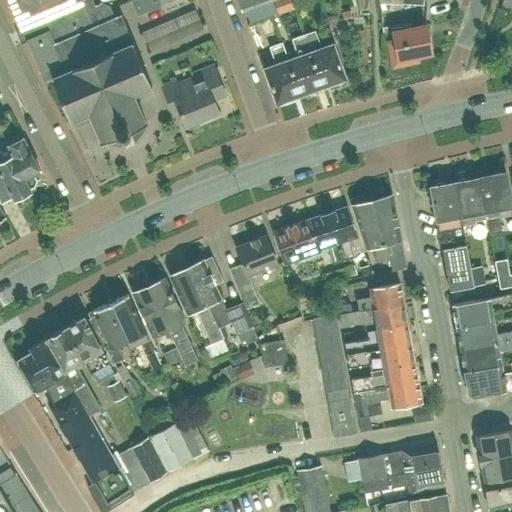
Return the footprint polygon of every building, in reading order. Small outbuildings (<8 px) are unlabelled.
[(4,0),(18,31),(21,30),(25,39),(43,81),(51,78),(70,121),(88,113),(101,142),(115,136),(117,140),(132,133),(130,130),(145,124),(133,94),(151,86),(132,42),(131,42),(122,20),(114,18),(109,6),(102,3),(94,7),(91,0),(4,0)] [(131,0),(137,14),(160,5),(161,7),(162,6),(164,10),(177,6),(175,1),(178,0),(131,0)] [(238,0),(241,6),(243,10),(270,0),(238,0)] [(298,6),(296,0),(273,0),(272,0),(277,14),(298,6)] [(368,9),(366,0),(356,0),(358,10),(368,9)] [(410,28),(408,23),(390,26),(393,41),(388,42),(393,65),(417,60),(416,55),(431,52),(427,35),(426,29),(425,24),(410,28)] [(303,35),(321,86),(331,82),(334,84),(341,81),(342,78),(344,78),(332,43),(319,48),(313,31),(303,35)] [(286,59),(299,94),(300,93),(303,95),(310,92),(312,89),(321,86),(303,35),(292,39),(298,55),(286,59)] [(299,94),(286,59),(281,43),(270,47),(275,63),(263,68),(276,102),(278,101),(281,103),(288,100),(289,97),(299,94)] [(225,95),(213,65),(191,74),(192,76),(176,83),(175,80),(161,86),(170,108),(176,105),(184,125),(187,124),(189,128),(197,124),(197,120),(218,112),(213,100),(225,95)] [(39,172),(22,137),(7,145),(12,156),(0,162),(0,173),(13,199),(16,197),(19,198),(26,195),(27,192),(30,190),(28,187),(33,185),(35,179),(33,175),(39,172)] [(478,177),(485,218),(488,234),(500,232),(497,215),(496,215),(495,209),(511,206),(505,172),(503,173),(503,172),(490,175),(491,175),(488,175),(480,177),(478,177)] [(0,202),(11,197),(0,175),(0,202)] [(473,220),(485,218),(478,177),(478,178),(465,180),(463,178),(458,179),(456,182),(453,182),(461,225),(474,223),(473,220)] [(463,237),(461,225),(453,182),(443,184),(438,183),(435,184),(433,186),(430,186),(440,241),(463,237)] [(391,194),(371,199),(382,244),(385,243),(389,258),(391,270),(404,268),(391,194)] [(382,244),(371,199),(351,205),(365,248),(372,246),(375,261),(389,258),(385,243),(382,244)] [(326,212),(342,260),(352,257),(347,238),(356,235),(346,207),(345,206),(326,212)] [(342,260),(326,212),(307,219),(318,248),(326,245),(332,263),(342,260)] [(318,249),(318,248),(307,219),(272,231),(283,262),(318,249)] [(276,264),(264,234),(235,246),(243,266),(230,272),(239,295),(253,290),(247,276),(276,264)] [(472,286),(469,268),(465,244),(441,249),(449,290),(472,286)] [(202,259),(185,267),(203,305),(207,303),(213,316),(211,317),(216,328),(217,328),(222,338),(223,338),(217,325),(229,319),(235,332),(251,326),(242,302),(225,309),(220,298),(214,284),(221,280),(217,271),(210,257),(203,260),(202,259)] [(469,268),(472,286),(482,284),(479,266),(469,268)] [(203,305),(185,267),(168,275),(186,313),(196,309),(211,343),(205,346),(210,357),(228,349),(223,338),(222,338),(217,328),(216,328),(211,317),(213,316),(207,303),(203,305)] [(147,285),(167,328),(176,348),(181,358),(184,364),(196,359),(182,329),(181,330),(178,323),(184,320),(164,277),(147,285)] [(338,315),(403,303),(399,283),(368,289),(370,297),(356,299),(358,310),(351,312),(349,303),(337,305),(338,315)] [(167,328),(147,285),(131,292),(151,336),(167,328)] [(455,327),(493,320),(490,306),(511,302),(511,296),(511,293),(451,304),(455,327)] [(107,303),(125,341),(128,348),(141,342),(144,348),(142,348),(152,370),(160,367),(127,295),(127,294),(125,295),(107,303)] [(316,315),(308,295),(296,300),(303,320),(316,315)] [(117,344),(125,341),(107,303),(94,309),(92,310),(93,311),(94,315),(89,317),(113,363),(123,358),(117,344)] [(406,322),(403,303),(338,315),(340,326),(364,321),(365,329),(375,328),(406,322)] [(312,318),(315,335),(338,331),(335,314),(333,314),(333,315),(312,318)] [(65,327),(83,360),(85,359),(92,371),(107,362),(83,317),(83,316),(65,327)] [(455,327),(459,349),(511,339),(511,330),(495,333),(493,320),(455,327)] [(344,345),(345,353),(358,351),(365,350),(410,342),(406,322),(375,328),(377,336),(355,340),(356,342),(344,345)] [(83,360),(65,327),(45,339),(84,406),(92,402),(84,386),(83,387),(72,366),(83,360)] [(317,346),(340,342),(338,331),(315,335),(317,346)] [(84,406),(45,339),(44,339),(44,340),(30,348),(31,351),(16,360),(35,391),(44,386),(52,401),(47,404),(92,482),(86,486),(90,492),(89,492),(100,511),(103,511),(102,510),(130,492),(131,493),(131,494),(133,493),(131,491),(118,468),(119,468),(111,454),(84,406)] [(287,363),(283,339),(259,343),(261,354),(263,367),(285,363),(287,363)] [(511,339),(459,349),(463,371),(500,364),(511,361),(501,364),(498,351),(507,349),(509,359),(511,358),(511,339)] [(317,346),(319,358),(342,354),(340,342),(317,346)] [(413,362),(410,342),(365,350),(367,361),(381,359),(382,367),(413,362)] [(181,358),(176,348),(162,354),(167,364),(181,358)] [(358,351),(345,353),(347,362),(360,359),(358,351)] [(342,354),(319,358),(321,369),(344,365),(342,354)] [(467,392),(472,395),(472,396),(511,388),(511,361),(500,364),(463,371),(467,392)] [(417,382),(413,362),(382,367),(384,375),(350,381),(353,393),(417,382)] [(139,393),(124,363),(116,368),(131,397),(139,393)] [(321,369),(323,380),(346,376),(344,365),(321,369)] [(232,367),(231,366),(212,374),(216,385),(236,377),(232,367)] [(117,381),(113,375),(97,384),(107,386),(114,400),(124,396),(118,380),(117,381)] [(348,388),(346,376),(323,380),(325,392),(348,388)] [(417,382),(353,393),(357,417),(370,414),(368,406),(380,404),(379,400),(388,398),(389,406),(420,401),(417,382)] [(325,392),(327,403),(350,399),(348,388),(325,392)] [(352,410),(350,399),(327,403),(329,414),(352,410)] [(331,425),(354,421),(352,410),(329,414),(331,425)] [(356,432),(354,421),(331,425),(333,437),(356,432)] [(148,436),(166,471),(191,458),(177,430),(173,423),(148,436)] [(177,430),(191,458),(200,453),(186,425),(177,430)] [(475,436),(479,458),(511,452),(511,438),(511,439),(510,429),(475,436)] [(149,482),(166,471),(148,436),(131,446),(149,482)] [(357,458),(361,480),(440,465),(436,443),(402,450),(402,449),(357,458)] [(131,446),(120,452),(119,453),(117,450),(111,454),(119,468),(118,468),(131,491),(149,482),(131,446)] [(0,511),(39,511),(0,449),(0,511)] [(511,452),(479,458),(483,481),(511,475),(511,452)] [(328,511),(320,465),(296,469),(304,511),(328,511)] [(444,486),(440,465),(361,480),(364,492),(407,484),(409,493),(444,486)] [(511,480),(484,486),(488,509),(507,505),(508,509),(511,508),(511,480)] [(407,511),(410,511),(448,511),(445,492),(396,502),(386,504),(386,511),(407,511)]
